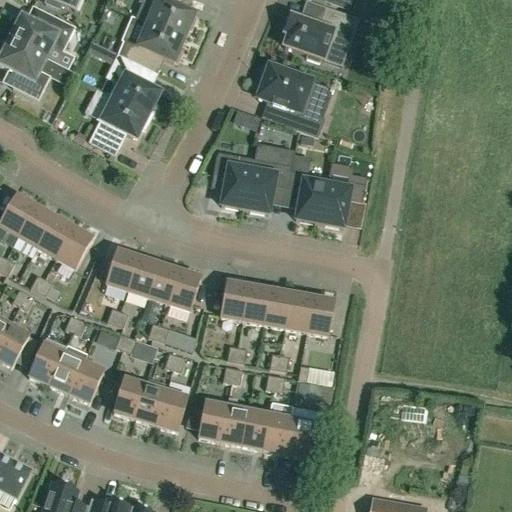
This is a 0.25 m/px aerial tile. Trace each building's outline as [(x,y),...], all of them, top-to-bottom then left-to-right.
[(40,0),(46,2),(44,7),(59,13),(61,9),(75,14),(80,0),(40,0)] [(173,0),(139,0),(137,5),(149,10),(143,26),(183,43),(187,34),(191,36),(197,20),(170,9),(173,0)] [(330,0),(328,7),(347,13),(351,0),(330,0)] [(9,44),(46,63),(52,52),(62,57),(74,32),(32,11),(31,12),(33,13),(33,12),(49,20),(43,32),(21,21),(19,23),(17,22),(11,33),(14,34),(9,44)] [(345,39),(352,42),(359,24),(325,12),(318,31),(290,21),(289,23),(286,22),(282,35),(285,36),(284,38),(287,40),(283,51),(307,59),(306,62),(319,67),(320,64),(323,65),(330,45),(342,49),(345,39)] [(385,33),(387,21),(365,13),(361,24),(385,33)] [(180,52),(183,43),(143,26),(142,26),(146,28),(137,51),(131,48),(125,63),(118,59),(142,71),(149,74),(154,62),(158,60),(177,68),(183,53),(180,52)] [(40,76),(46,63),(9,44),(3,55),(0,54),(0,70),(18,80),(12,92),(37,105),(50,81),(40,76)] [(135,85),(142,71),(118,59),(106,82),(116,87),(109,101),(150,122),(157,110),(154,108),(159,97),(135,85)] [(284,115),(285,113),(289,114),(283,131),(317,143),(317,142),(316,141),(322,124),(304,118),(314,88),(268,71),(266,76),(262,75),(255,96),(259,97),(257,103),(272,108),(271,111),(284,115)] [(67,74),(61,88),(70,93),(77,79),(67,74)] [(144,135),(150,122),(109,101),(97,124),(100,126),(89,147),(105,155),(111,142),(116,144),(121,136),(135,144),(141,133),(144,135)] [(234,126),(241,129),(245,118),(238,115),(234,126)] [(312,149),(313,142),(301,139),(300,147),(312,149)] [(220,210),(244,215),(254,164),(218,157),(215,162),(212,180),(226,183),(220,210)] [(290,176),(291,171),(254,164),(244,215),(268,219),(273,192),(287,194),(290,176)] [(287,194),(300,197),(295,224),(319,229),(327,183),(290,176),(287,194)] [(361,208),(365,190),(327,183),(319,229),(342,233),(348,206),(361,208)] [(0,232),(17,243),(35,212),(15,201),(1,226),(0,227),(0,232)] [(36,253),(54,223),(35,212),(17,243),(36,253)] [(55,264),(73,233),(54,223),(36,253),(55,264)] [(17,243),(0,232),(0,242),(13,250),(17,243)] [(73,233),(55,264),(74,275),(92,244),(73,233)] [(36,253),(17,243),(13,250),(32,261),(36,253)] [(127,297),(137,263),(116,256),(107,286),(105,290),(127,297)] [(0,272),(0,276),(6,280),(14,267),(6,263),(0,272)] [(147,303),(158,270),(137,263),(127,297),(147,303)] [(168,310),(179,276),(158,270),(147,303),(168,310)] [(179,276),(168,310),(189,317),(191,310),(200,283),(179,276)] [(36,297),(44,284),(37,280),(30,293),(36,297)] [(44,284),(36,297),(45,301),(50,292),(52,288),(44,284)] [(241,326),(248,291),(226,288),(220,323),(241,326)] [(263,330),(269,295),(248,291),(241,326),(263,330)] [(45,301),(54,306),(59,297),(50,292),(45,301)] [(19,311),(26,298),(19,294),(12,307),(19,311)] [(284,334),(290,299),(269,295),(263,330),(284,334)] [(26,298),(19,311),(27,315),(34,302),(26,298)] [(306,338),(312,303),(290,299),(284,334),(306,338)] [(312,303),(306,338),(327,342),(334,307),(312,303)] [(116,331),(120,316),(111,313),(106,327),(116,331)] [(120,316),(116,331),(122,333),(127,319),(120,316)] [(72,337),(78,323),(70,320),(64,334),(72,337)] [(78,323),(72,337),(80,340),(86,327),(78,323)] [(0,347),(9,331),(0,325),(0,347)] [(157,345),(161,331),(152,328),(147,342),(152,343),(157,345)] [(9,331),(0,347),(0,366),(11,373),(14,368),(29,342),(9,331)] [(168,333),(161,331),(157,345),(163,347),(168,333)] [(168,333),(163,347),(193,357),(196,342),(168,333)] [(114,352),(118,343),(101,336),(95,349),(114,356),(116,352),(114,352)] [(122,355),(128,341),(120,338),(119,339),(118,343),(114,352),(116,352),(122,355)] [(128,341),(122,355),(130,358),(135,346),(136,344),(134,343),(128,341)] [(24,374),(36,346),(29,342),(14,368),(24,374)] [(45,343),(42,350),(63,359),(66,352),(45,343)] [(135,346),(130,358),(128,363),(151,370),(157,353),(149,351),(135,346)] [(48,391),(63,359),(42,350),(28,382),(48,391)] [(234,367),(237,352),(229,350),(226,365),(234,367)] [(83,368),(86,361),(66,352),(63,359),(48,391),(68,400),(83,368)] [(246,354),(237,352),(234,367),(243,368),(246,354)] [(172,374),(176,360),(168,357),(164,372),(172,374)] [(277,374),(280,360),(272,358),(269,373),(277,374)] [(176,360),(172,374),(180,377),(185,362),(176,360)] [(288,361),(280,360),(277,374),(285,376),(288,361)] [(83,368),(68,400),(88,409),(101,380),(103,377),(83,368)] [(297,385),(306,387),(308,372),(300,370),(298,378),(297,384),(297,385)] [(230,387),(233,373),(225,371),(222,386),(230,387)] [(308,372),(306,387),(333,392),(336,376),(308,372)] [(233,373),(230,387),(239,389),(241,374),(233,373)] [(273,395),(276,380),(267,379),(265,394),(273,395)] [(276,380),(273,395),(281,397),(282,395),(284,382),(276,380)] [(297,384),(284,382),(282,395),(295,398),(297,385),(297,384)] [(134,425),(144,391),(123,384),(122,388),(113,418),(134,425)] [(168,386),(165,397),(187,404),(190,393),(168,386)] [(320,393),(298,389),(296,405),(317,409),(317,408),(320,393)] [(155,431),(165,397),(144,391),(134,425),(155,431)] [(320,393),(317,408),(329,410),(333,394),(320,392),(320,393)] [(165,397),(155,431),(176,438),(187,404),(165,397)] [(241,452),(247,417),(235,414),(237,403),(228,401),(226,413),(220,447),(241,452)] [(271,407),(269,421),(290,425),(292,411),(271,407)] [(220,447),(226,413),(204,408),(203,416),(198,437),(197,443),(220,447)] [(292,411),(290,425),(312,429),(320,431),(322,417),(292,411)] [(184,435),(198,437),(203,416),(190,414),(184,435)] [(262,456),(269,421),(247,417),(241,452),(262,456)] [(283,460),(290,425),(269,421),(262,456),(283,460)] [(290,425),(283,460),(305,464),(312,429),(290,425)] [(312,429),(305,464),(318,467),(325,432),(320,431),(312,429)] [(0,494),(16,502),(30,474),(0,458),(0,494)] [(87,511),(88,511),(86,510),(74,507),(78,495),(74,494),(51,487),(43,511),(87,511)] [(0,494),(0,509),(5,511),(10,511),(16,502),(0,494)] [(123,507),(111,502),(110,505),(106,504),(104,511),(103,511),(130,511),(122,509),(123,507)]
